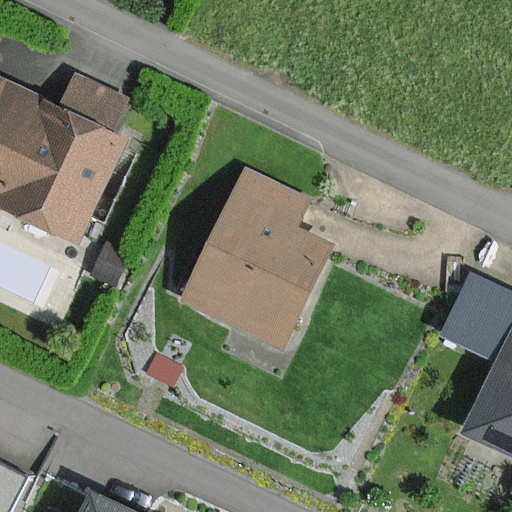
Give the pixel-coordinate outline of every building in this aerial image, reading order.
[(5,83),(0,92),(0,213),(88,255),(140,147),(5,83)] [(308,232),(321,205),(253,172),(192,301),(299,352),(347,250),(308,232)] [(511,352),(471,439),(511,457),(511,352)] [(7,511),(25,479),(0,465),(0,511),(7,511)] [(123,511),(91,497),(83,511),(123,511)]
